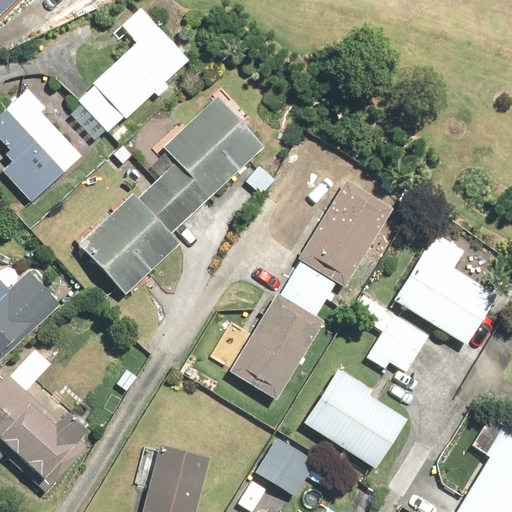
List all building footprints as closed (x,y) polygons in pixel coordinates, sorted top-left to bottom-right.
[(0,0),(0,17),(19,0),(0,0)] [(156,27),(90,85),(93,88),(76,102),(105,134),(121,120),(123,121),(153,94),(157,98),(168,88),(165,84),(188,64),(156,27)] [(32,204),(81,158),(41,113),(45,109),(27,90),(0,114),(0,143),(3,147),(4,147),(8,151),(3,155),(11,163),(2,172),(32,204)] [(176,161),(158,178),(191,213),(263,144),(216,95),(162,147),(176,161)] [(276,181),(259,166),(245,183),(262,197),(276,181)] [(113,285),(123,295),(177,245),(168,235),(191,213),(158,178),(137,197),(133,193),(76,246),(113,285)] [(293,273),(329,294),(336,281),(342,285),(391,207),(345,179),(299,254),(303,257),(293,273)] [(393,302),(465,348),(496,299),(451,270),(461,254),(435,237),(393,302)] [(0,361),(60,306),(28,272),(8,291),(0,282),(0,361)] [(324,323),(315,317),(329,294),(293,273),(279,297),(276,295),(229,374),(277,402),(324,323)] [(392,315),(364,359),(383,371),(388,364),(405,374),(428,337),(392,315)] [(302,425),(373,471),(405,422),(367,397),(371,391),(338,370),(302,425)] [(6,374),(0,380),(0,453),(46,494),(94,440),(64,414),(58,420),(6,374)] [(455,511),(511,511),(511,429),(503,425),(484,456),(488,459),(455,511)] [(276,438),(253,474),(293,499),(316,462),(276,438)] [(196,511),(210,460),(158,446),(140,511),(196,511)]
